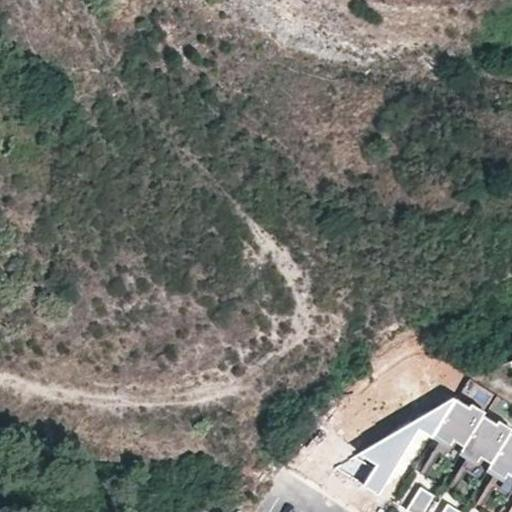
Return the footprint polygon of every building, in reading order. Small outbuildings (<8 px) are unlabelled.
[(456,398),(366,455),(386,465),(372,490),(386,498),(427,432),(434,435),(456,398)] [(481,420),(454,404),(430,441),(447,452),(451,446),(461,452),(481,420)] [(509,434),(482,418),(481,420),(461,452),(458,456),(475,467),(479,461),(489,467),(509,434)] [(511,435),(509,434),(489,467),(485,472),(502,482),(506,477),(511,480),(511,435)] [(428,489),(413,511),(432,511),(442,497),(428,489)]
